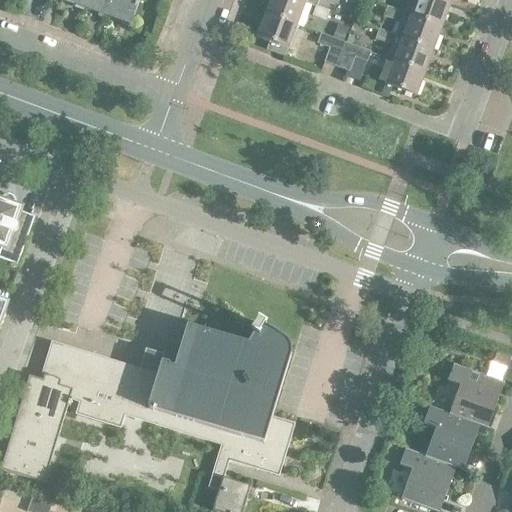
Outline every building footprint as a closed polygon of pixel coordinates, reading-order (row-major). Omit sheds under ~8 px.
[(60,0),(84,9),(87,0),(60,0)] [(112,0),(87,0),(84,9),(107,17),(112,0)] [(112,0),(107,17),(130,26),(139,0),(112,0)] [(296,26),(304,3),(297,0),(271,0),(266,15),(296,26)] [(408,0),(404,14),(441,27),(449,5),(436,0),(408,0)] [(329,12),(317,7),(315,7),(311,17),(325,22),(329,12)] [(387,8),(383,17),(399,23),(394,36),(432,50),(441,27),(404,14),(387,8)] [(269,42),(266,50),(284,57),(296,26),(266,15),(258,38),(269,42)] [(337,26),(332,40),(342,44),(347,30),(337,26)] [(378,30),(375,40),(391,46),(386,59),(394,62),(424,73),(432,50),(394,36),(378,30)] [(345,45),(343,44),(342,44),(332,40),(320,36),(317,44),(330,48),(324,63),(336,67),(345,45)] [(348,39),(346,45),(352,48),(354,41),(348,39)] [(369,54),(352,48),(346,45),(345,45),(336,67),(349,72),(354,57),(366,62),(369,54)] [(424,73),(394,62),(386,85),(415,96),(424,73)] [(0,200),(0,247),(1,247),(0,249),(0,259),(17,266),(32,224),(17,218),(21,208),(14,206),(14,205),(14,204),(14,203),(14,201),(14,200),(13,199),(12,198),(11,197),(10,196),(8,196),(7,196),(5,196),(4,197),(3,197),(2,198),(1,199),(0,201),(0,200)] [(139,362),(137,371),(103,361),(103,359),(51,343),(40,381),(29,378),(0,473),(0,484),(24,492),(28,480),(44,484),(68,407),(70,407),(72,400),(79,403),(75,416),(120,429),(124,416),(221,446),(208,489),(218,492),(212,511),(242,511),(250,487),(223,479),(232,451),(257,458),(254,470),(278,477),(294,425),(271,418),(290,358),(290,357),(291,354),(290,352),(290,351),(290,349),(290,348),(289,346),(287,344),(286,342),(283,340),(258,324),(257,325),(259,327),(254,335),(252,333),(251,335),(253,336),(247,345),(187,327),(174,369),(169,367),(169,365),(161,363),(159,368),(139,362)] [(510,358),(496,353),(492,364),(506,369),(510,358)] [(465,420),(470,405),(493,413),(504,383),(453,365),(447,382),(459,386),(449,414),(449,415),(465,420)] [(465,420),(449,415),(449,414),(429,407),(423,424),(435,429),(425,456),(441,462),(446,447),(469,455),(480,425),(465,420)] [(444,498),(455,469),(456,468),(441,462),(425,456),(405,449),(399,466),(411,471),(400,500),(426,509),(432,493),(444,498)] [(26,511),(48,511),(52,504),(32,496),(26,511)] [(25,511),(27,509),(4,501),(0,511),(25,511)]
